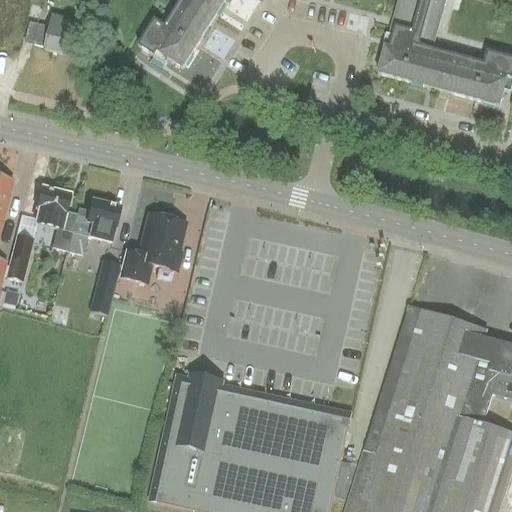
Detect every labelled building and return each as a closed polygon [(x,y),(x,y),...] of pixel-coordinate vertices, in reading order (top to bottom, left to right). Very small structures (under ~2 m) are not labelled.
[(511,82),(511,61),(488,54),(485,66),(434,52),(448,0),(183,0),(166,29),(156,22),(139,49),(156,60),(159,55),(184,71),(228,0),(399,0),(379,77),(500,110),(508,81),(511,82)] [(74,61),(82,25),(53,18),(50,30),(38,27),(33,47),(46,50),(45,54),(74,61)] [(0,233),(13,183),(3,181),(3,179),(2,178),(1,177),(0,176),(0,233)] [(70,245),(77,218),(66,215),(70,198),(42,191),(36,214),(38,217),(36,226),(57,231),(52,250),(68,254),(70,245)] [(77,218),(70,245),(68,254),(83,258),(88,239),(112,245),(121,210),(93,203),(90,214),(79,211),(77,218)] [(146,287),(151,268),(178,275),(182,256),(178,255),(185,226),(150,217),(140,258),(126,254),(119,280),(146,287)] [(5,281),(23,285),(34,242),(16,238),(5,281)] [(89,314),(107,319),(120,268),(102,263),(89,314)] [(15,296),(3,293),(0,306),(13,309),(16,299),(15,296)] [(431,511),(486,340),(488,334),(409,309),(346,511),(431,511)] [(502,511),(511,480),(511,436),(483,427),(490,406),(505,411),(507,406),(511,402),(511,348),(486,340),(431,511),(502,511)] [(181,511),(330,511),(350,423),(179,386),(153,506),(181,511)]
